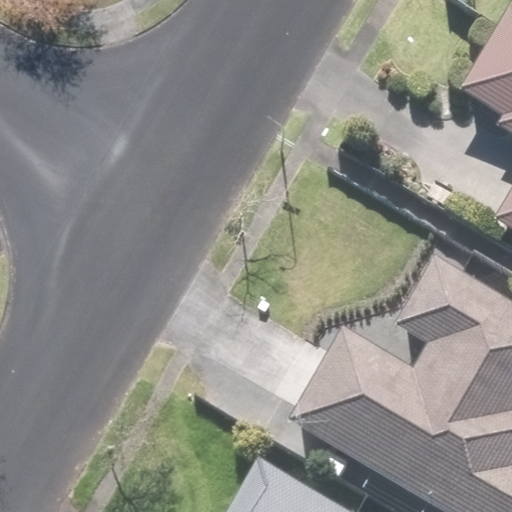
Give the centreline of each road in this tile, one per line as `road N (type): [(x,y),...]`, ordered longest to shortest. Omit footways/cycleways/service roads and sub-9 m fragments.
road 1 (residential): [(0,459),(139,203)]
road 2 (residential): [(139,203),(274,0)]
road 3 (residential): [(139,203),(0,107)]
